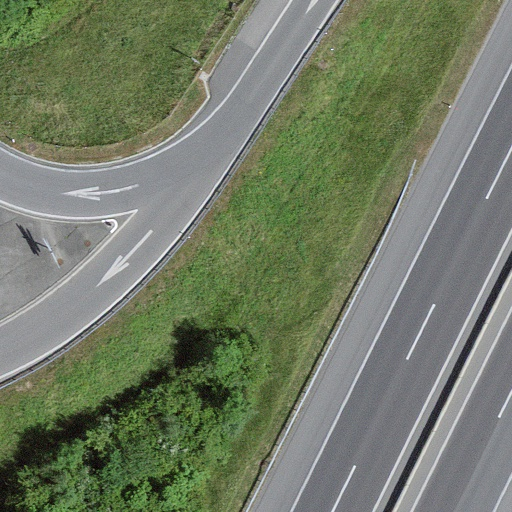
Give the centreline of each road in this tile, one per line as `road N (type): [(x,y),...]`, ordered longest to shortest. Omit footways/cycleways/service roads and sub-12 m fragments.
road 1 (motorway): [(511,150),(332,511)]
road 2 (motorway): [(197,169),(145,239),(79,303),(0,352)]
road 3 (motorway): [(316,0),(197,169)]
road 4 (motorway): [(197,169),(96,194),(28,187),(0,172)]
road 5 (motorway): [(453,511),(511,391)]
